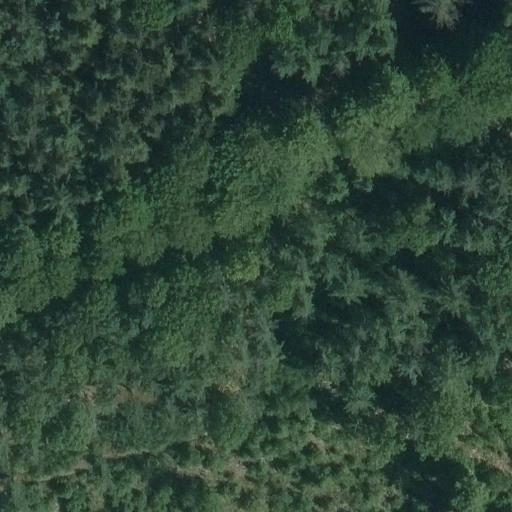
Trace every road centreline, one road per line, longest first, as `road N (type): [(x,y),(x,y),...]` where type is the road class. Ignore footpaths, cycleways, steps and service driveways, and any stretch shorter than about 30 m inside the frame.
road 1 (track): [(0,253),(511,41)]
road 2 (track): [(511,370),(0,500)]
